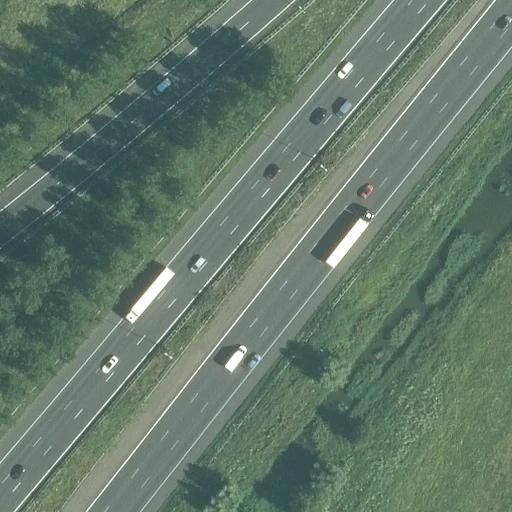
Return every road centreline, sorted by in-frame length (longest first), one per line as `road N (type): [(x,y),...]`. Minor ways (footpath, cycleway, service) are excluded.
road 1 (motorway): [(423,0),(0,498)]
road 2 (motorway): [(113,511),(511,21)]
road 3 (motorway): [(275,0),(0,233)]
